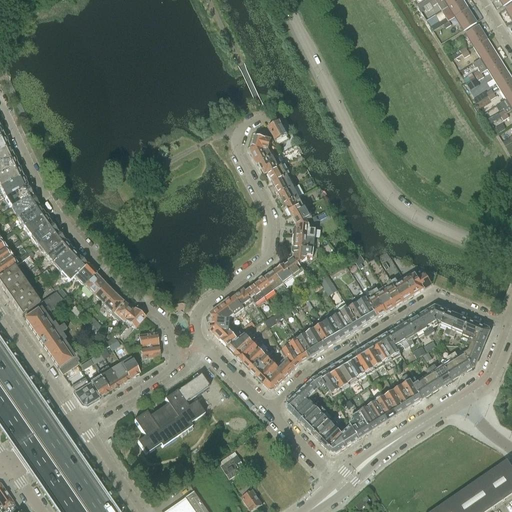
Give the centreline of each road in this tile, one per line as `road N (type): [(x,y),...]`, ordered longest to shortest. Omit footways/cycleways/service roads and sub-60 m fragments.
road 1 (residential): [(0,103),(57,214),(163,321),(175,359),(75,423)]
road 2 (residential): [(267,411),(202,344),(195,322),(210,298),(266,256),(270,216),(234,150),(260,109)]
road 3 (tertiary): [(511,257),(435,226),(388,193),(360,155),(284,0)]
road 4 (residential): [(267,411),(309,370),(433,297),(510,326)]
road 5 (motorway): [(103,511),(0,362)]
road 6 (tertiary): [(341,485),(461,399)]
road 7 (tertiary): [(75,423),(0,313)]
road 8 (motorway): [(0,405),(73,511)]
